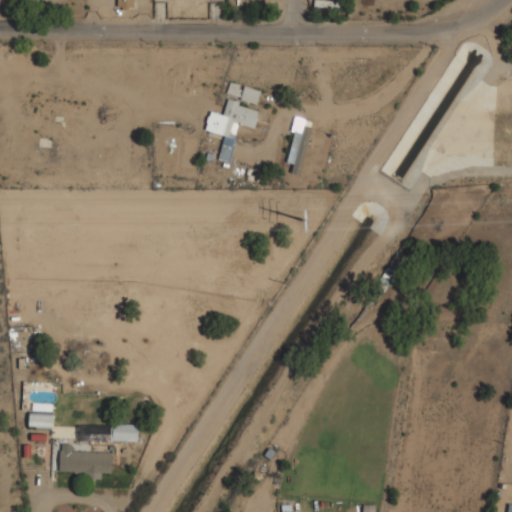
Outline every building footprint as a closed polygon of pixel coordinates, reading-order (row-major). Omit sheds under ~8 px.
[(137,9),(137,0),(116,0),(116,9),(137,9)] [(260,90),(245,86),(241,98),(257,102),(260,90)] [(52,116),(74,118),(75,110),(83,110),(84,102),(40,98),(39,110),(52,111),(52,116)] [(259,107),(227,101),(224,114),(209,111),(205,131),(224,135),(220,154),(230,156),(237,123),(255,127),(259,107)] [(312,121),(294,119),(288,163),(306,165),(312,121)] [(29,427),(51,427),(52,403),(30,402),(29,427)] [(76,440),(112,440),(112,425),(76,425),(76,440)] [(137,426),(115,426),(115,440),(137,440),(137,426)] [(73,443),(60,443),(59,471),(84,472),(83,477),(102,478),(102,471),(112,471),(113,452),(72,451),(73,443)]
